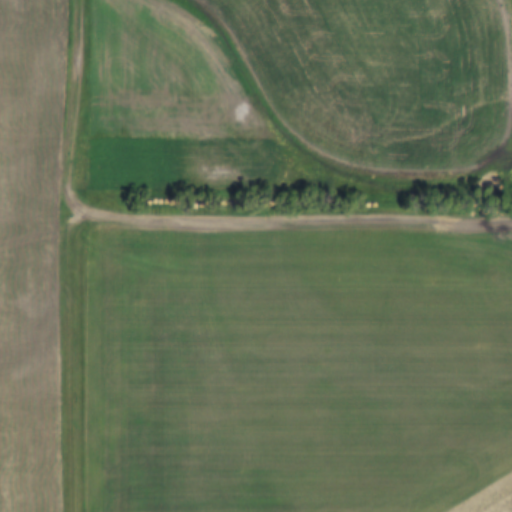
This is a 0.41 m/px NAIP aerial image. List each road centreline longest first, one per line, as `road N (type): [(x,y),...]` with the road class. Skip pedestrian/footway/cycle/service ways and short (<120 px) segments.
road 1 (track): [(78,0),(77,511)]
road 2 (track): [(511,221),(77,215)]
